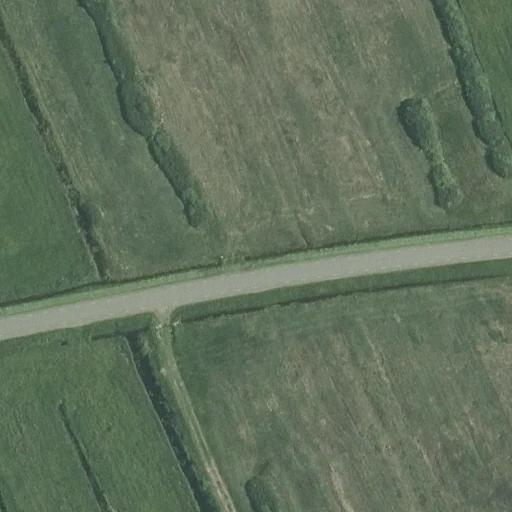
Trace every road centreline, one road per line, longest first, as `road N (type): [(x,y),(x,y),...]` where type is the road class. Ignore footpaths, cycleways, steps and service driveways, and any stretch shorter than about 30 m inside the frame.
road 1 (tertiary): [(0,329),(355,265),(511,247)]
road 2 (track): [(155,299),(177,383),(229,511)]
